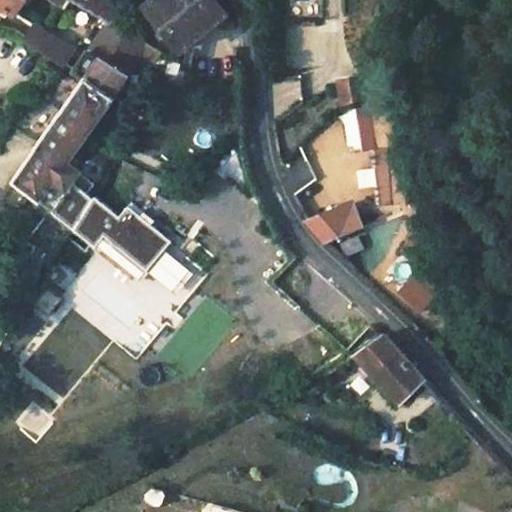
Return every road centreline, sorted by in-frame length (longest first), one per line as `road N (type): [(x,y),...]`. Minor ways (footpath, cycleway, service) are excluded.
road 1 (residential): [(511,450),(282,209),(261,150),(240,0)]
road 2 (track): [(200,511),(185,494),(204,475),(320,511)]
road 3 (track): [(330,0),(322,72),(255,94)]
